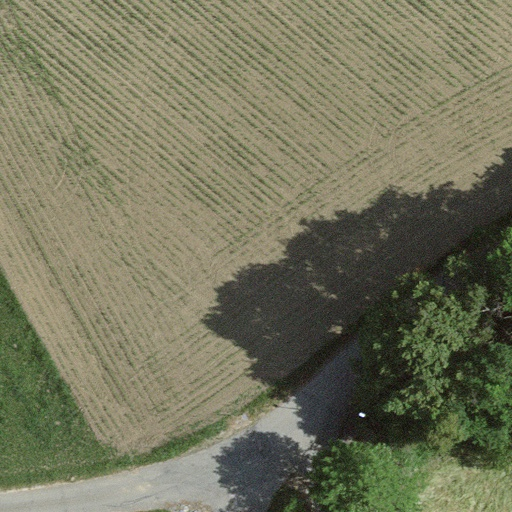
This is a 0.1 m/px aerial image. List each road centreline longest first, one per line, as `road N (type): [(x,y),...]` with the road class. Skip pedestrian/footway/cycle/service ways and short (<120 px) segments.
road 1 (unclassified): [(246,476),(458,268),(511,240)]
road 2 (unclassified): [(0,509),(246,476)]
